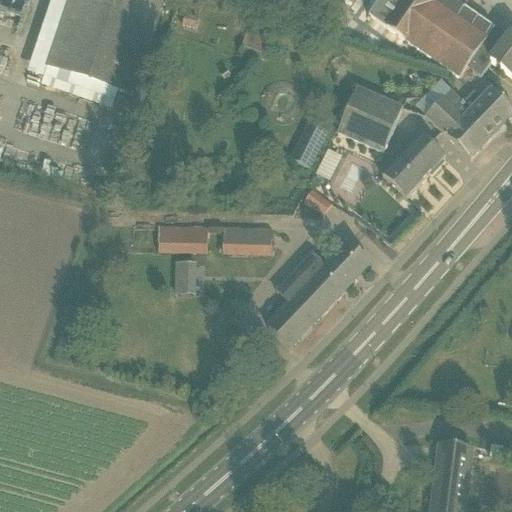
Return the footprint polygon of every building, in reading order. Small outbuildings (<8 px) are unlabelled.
[(70,0),(47,71),(61,76),(134,100),(166,0),(70,0)] [(482,79),(491,66),(511,81),(511,38),(511,37),(507,43),(463,9),(469,0),(380,0),(367,19),(460,83),(468,70),(482,79)] [(184,17),(182,29),(195,31),(198,20),(184,17)] [(247,34),(241,54),(265,63),(272,42),(247,34)] [(358,90),(337,136),(384,157),(403,110),(358,90)] [(451,93),(436,110),(456,129),(459,126),(483,150),(511,119),(511,111),(492,92),(482,102),(473,94),(463,105),(451,93)] [(426,120),(470,163),(483,150),(459,126),(456,129),(436,110),(426,120)] [(291,162),(311,172),(329,136),(309,126),(291,162)] [(382,180),(406,203),(445,161),(421,138),(382,180)] [(342,160),(328,153),(316,177),(329,184),(342,160)] [(302,203),(322,217),(330,206),(310,192),(302,203)] [(209,230),(159,228),(158,257),(208,258),(209,230)] [(225,230),(223,258),(272,260),(272,232),(225,230)] [(267,330),(271,333),(291,352),(370,268),(347,246),(325,269),(315,260),(284,293),(294,301),(267,330)] [(176,267),(175,277),(188,277),(188,268),(176,267)] [(464,511),(472,452),(440,448),(431,511),(464,511)] [(503,451),(490,449),(489,459),(502,460),(503,451)]
